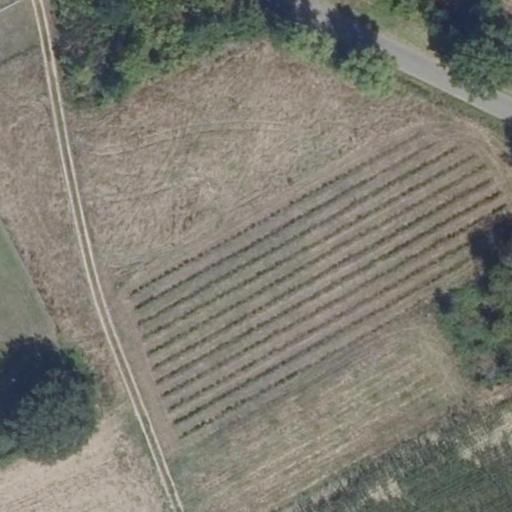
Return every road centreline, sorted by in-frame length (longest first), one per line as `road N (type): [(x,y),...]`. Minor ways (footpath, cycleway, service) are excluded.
road 1 (track): [(35,0),(77,208),(176,511)]
road 2 (tertiary): [(511,116),(272,0)]
